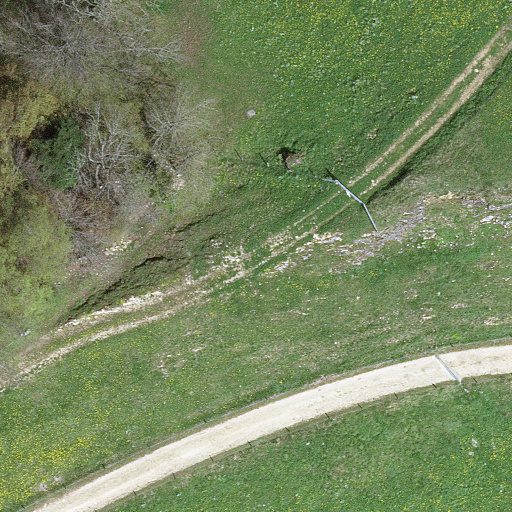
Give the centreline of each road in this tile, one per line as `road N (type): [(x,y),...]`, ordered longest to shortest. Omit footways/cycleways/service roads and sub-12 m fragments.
road 1 (track): [(47,342),(250,265),(389,171),(511,32)]
road 2 (track): [(511,362),(368,385),(62,511)]
